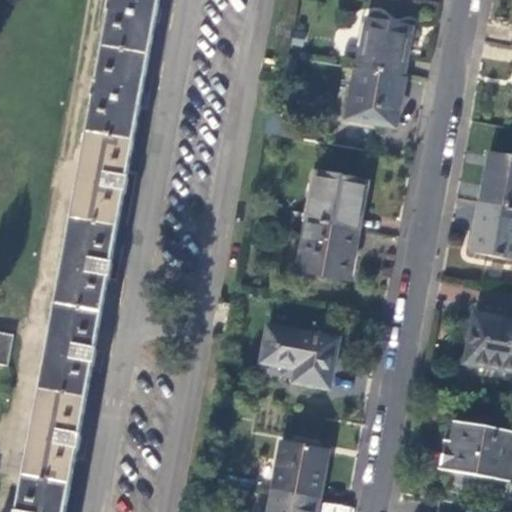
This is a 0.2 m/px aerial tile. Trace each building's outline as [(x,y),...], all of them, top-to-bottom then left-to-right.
[(65,511),(123,199),(160,0),(110,0),(110,2),(108,2),(105,16),(108,17),(96,82),(93,81),(90,95),(94,95),(16,511),(65,511)] [(369,21),(360,70),(405,78),(414,29),(369,21)] [(405,78),(360,70),(351,119),(393,127),(392,129),(395,129),(405,78)] [(511,158),(490,154),(480,204),(511,209),(511,158)] [(301,222),(354,231),(363,181),(311,172),(301,222)] [(511,209),(480,204),(471,253),(511,260),(511,209)] [(354,231),(301,222),(293,271),(345,280),(354,231)] [(466,365),(511,372),(511,321),(475,315),(466,365)] [(323,390),(331,338),(261,327),(255,362),(288,367),(285,384),(323,390)] [(0,406),(13,337),(0,334),(0,406)] [(451,443),(446,473),(452,474),(449,484),(487,490),(489,481),(509,484),(511,467),(511,432),(455,423),(451,443)] [(438,471),(446,473),(451,443),(444,441),(438,471)] [(272,490),(318,498),(326,453),(280,445),(272,490)] [(315,511),(318,498),(272,490),(267,511),(315,511)]
